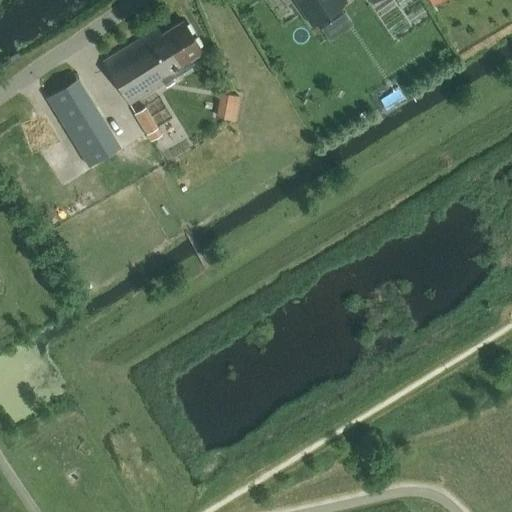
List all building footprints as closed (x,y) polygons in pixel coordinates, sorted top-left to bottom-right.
[(270,0),(280,18),(295,11),(289,0),(270,0)] [(298,0),(301,4),(298,6),(311,25),(310,25),(311,26),(346,1),(346,0),(345,1),(344,0),(298,0)] [(128,103),(162,82),(165,86),(173,81),(171,77),(191,64),(188,60),(202,51),(182,20),(161,33),(158,28),(158,27),(103,61),(128,103)] [(121,144),(82,73),(49,91),(88,162),(121,144)] [(222,88),(217,113),(238,117),(243,92),(222,88)] [(159,123),(172,117),(164,100),(151,107),(159,123)] [(145,106),(133,113),(145,134),(157,127),(145,106)]
